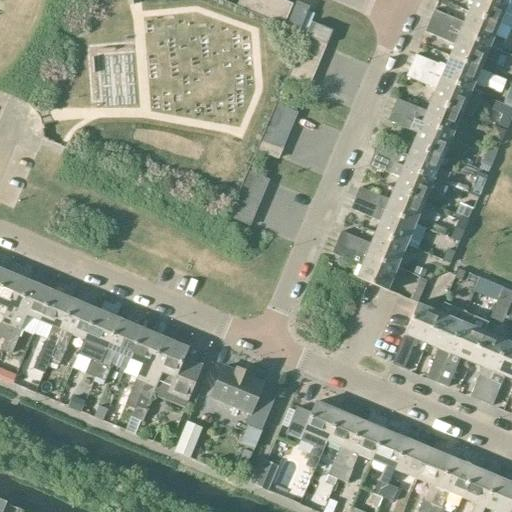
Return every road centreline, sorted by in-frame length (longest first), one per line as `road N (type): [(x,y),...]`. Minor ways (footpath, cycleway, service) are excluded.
road 1 (residential): [(266,343),(401,20)]
road 2 (residential): [(266,343),(0,233)]
road 3 (residential): [(511,449),(266,343)]
